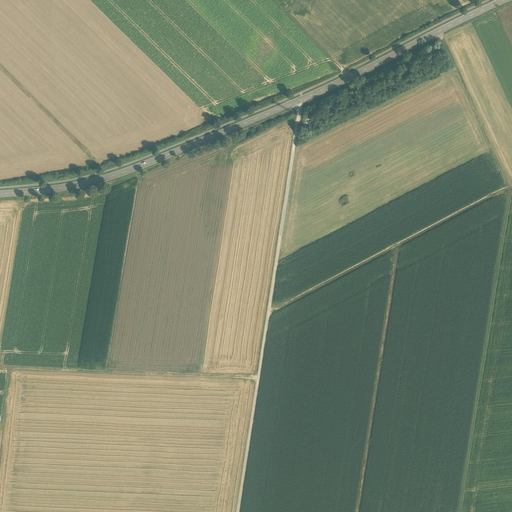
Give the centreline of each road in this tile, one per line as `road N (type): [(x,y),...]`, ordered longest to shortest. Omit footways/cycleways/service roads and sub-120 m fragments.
road 1 (secondary): [(0,196),(122,175),(506,0)]
road 2 (track): [(509,186),(460,511)]
road 3 (track): [(509,186),(268,311)]
road 4 (track): [(258,378),(0,369)]
road 5 (track): [(296,101),(268,311)]
road 6 (track): [(268,311),(237,511)]
road 7 (track): [(437,32),(509,186)]
